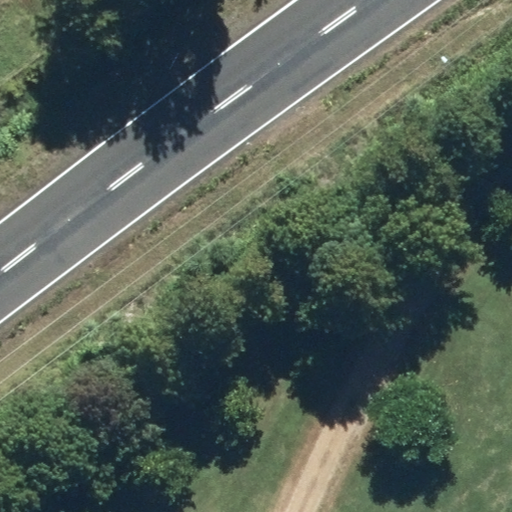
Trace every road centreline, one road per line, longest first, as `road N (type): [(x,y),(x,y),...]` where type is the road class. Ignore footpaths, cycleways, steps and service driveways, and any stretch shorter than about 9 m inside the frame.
road 1 (secondary): [(370,0),(150,154),(0,272)]
road 2 (track): [(511,190),(396,358),(322,511)]
